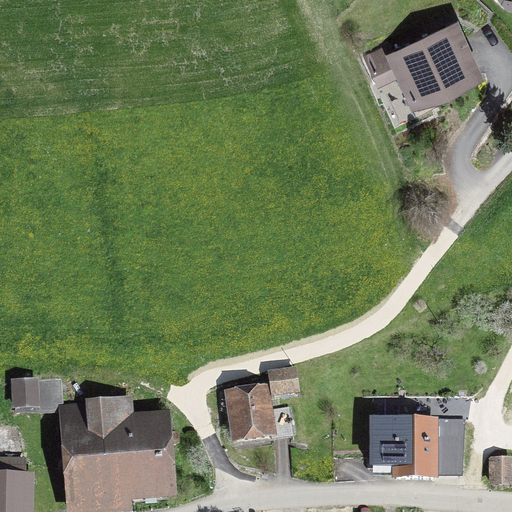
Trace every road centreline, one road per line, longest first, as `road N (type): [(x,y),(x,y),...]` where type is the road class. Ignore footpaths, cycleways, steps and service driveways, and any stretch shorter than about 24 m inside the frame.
road 1 (track): [(217,449),(200,430),(195,405),(215,379),(360,337),(452,236)]
road 2 (tertiary): [(229,505),(411,497),(511,502)]
